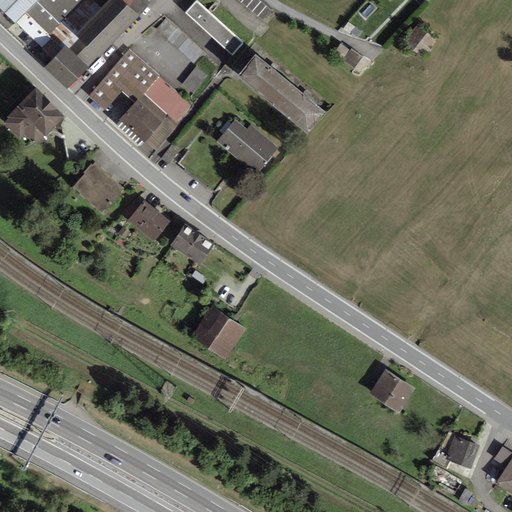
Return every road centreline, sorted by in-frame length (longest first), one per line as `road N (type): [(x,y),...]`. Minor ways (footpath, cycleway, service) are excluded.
road 1 (primary): [(511,422),(225,231),(68,100)]
road 2 (track): [(370,511),(0,319)]
road 3 (motorway): [(219,511),(0,392)]
road 4 (motorway): [(0,428),(154,511)]
road 5 (unclassified): [(68,100),(169,0)]
